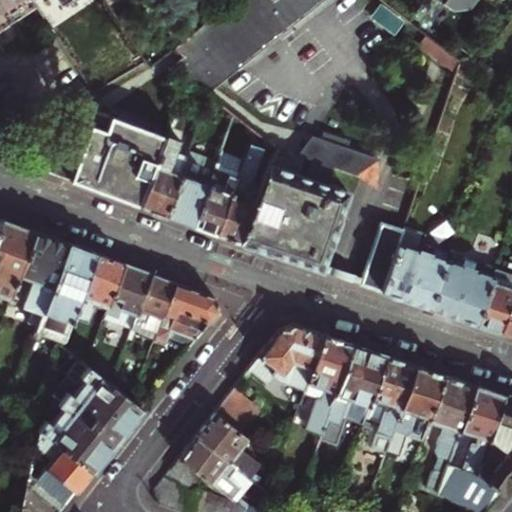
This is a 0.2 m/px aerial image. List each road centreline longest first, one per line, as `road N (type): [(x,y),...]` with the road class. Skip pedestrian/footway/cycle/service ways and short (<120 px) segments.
road 1 (residential): [(0,187),(274,285)]
road 2 (residential): [(128,511),(124,478),(274,285)]
road 3 (residential): [(274,285),(511,366)]
